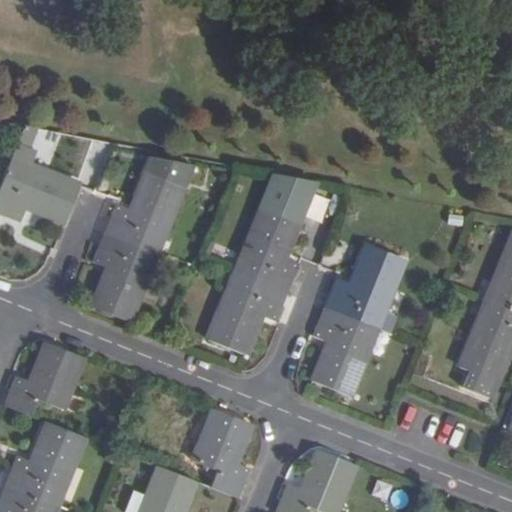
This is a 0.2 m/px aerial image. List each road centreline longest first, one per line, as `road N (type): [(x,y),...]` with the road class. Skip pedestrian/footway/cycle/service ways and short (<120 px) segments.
road 1 (residential): [(46,318),(264,404)]
road 2 (residential): [(296,416),(511,502)]
road 3 (residential): [(315,280),(264,404)]
road 4 (residential): [(94,202),(46,318)]
